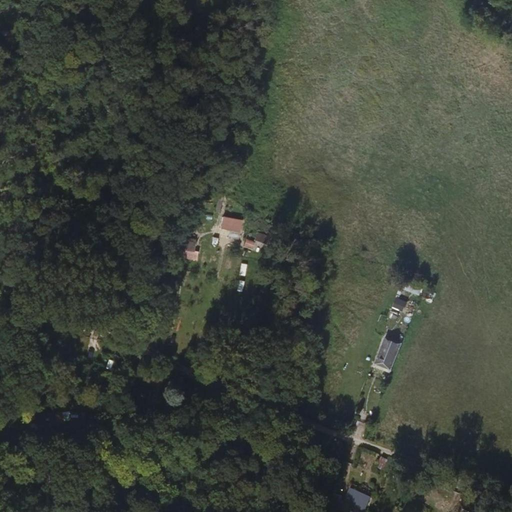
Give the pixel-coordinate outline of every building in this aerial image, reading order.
[(221,218),(220,229),(239,233),(241,221),(221,218)] [(192,251),(194,242),(180,240),(179,249),(192,251)] [(402,315),(407,300),(397,296),(391,311),(402,315)] [(377,362),(392,367),(400,345),(386,339),(377,362)] [(376,365),(390,371),(392,367),(377,362),(376,365)] [(151,393),(150,404),(152,404),(153,401),(162,402),(162,395),(151,393)] [(65,413),(65,421),(92,419),(92,411),(65,413)] [(42,423),(60,421),(59,413),(39,414),(40,422),(40,423),(42,423)] [(354,414),(350,426),(356,427),(360,416),(354,414)] [(364,511),(371,496),(360,492),(358,497),(354,495),(350,504),(364,511)] [(489,511),(492,507),(481,502),(476,511),(489,511)]
